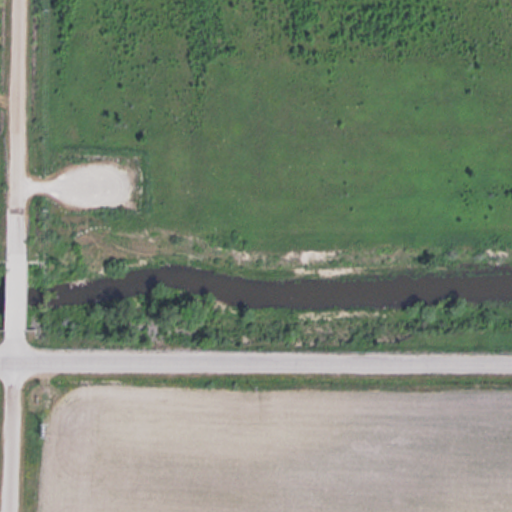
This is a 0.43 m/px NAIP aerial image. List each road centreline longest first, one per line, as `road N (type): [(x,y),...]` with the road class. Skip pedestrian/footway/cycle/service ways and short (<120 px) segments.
road 1 (residential): [(0,361),(511,363)]
road 2 (residential): [(14,252),(15,0)]
road 3 (residential): [(6,511),(13,330)]
